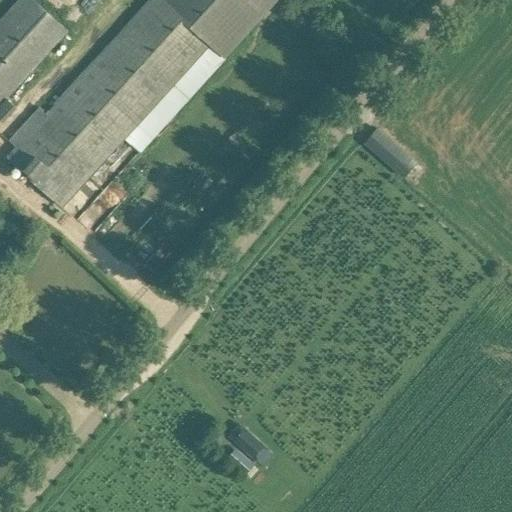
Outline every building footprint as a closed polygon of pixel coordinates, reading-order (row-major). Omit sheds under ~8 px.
[(0,104),(67,31),(32,0),(17,0),(0,19),(0,104)] [(276,0),(148,0),(47,113),(39,106),(8,140),(16,147),(7,156),(62,206),(209,44),(224,57),(276,0)] [(414,160),(392,141),(377,128),(365,142),(402,174),(414,160)] [(263,445),(244,429),(233,441),(251,457),(263,445)] [(235,448),(226,458),(245,475),(254,465),(235,448)]
